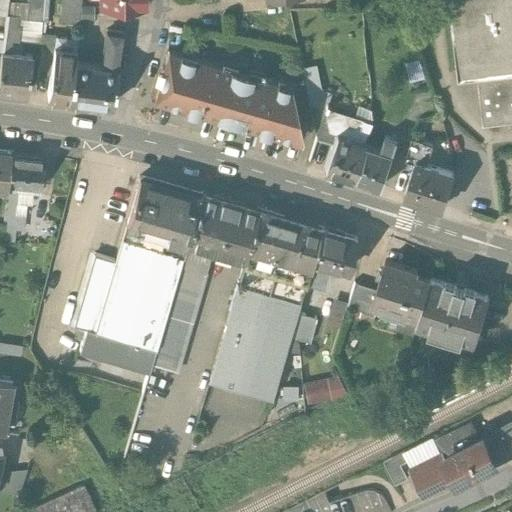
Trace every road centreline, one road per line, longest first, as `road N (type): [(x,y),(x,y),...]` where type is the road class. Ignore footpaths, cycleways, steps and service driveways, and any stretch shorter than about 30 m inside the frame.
road 1 (secondary): [(121,136),(511,253)]
road 2 (residential): [(121,136),(160,0)]
road 3 (secondary): [(0,114),(121,136)]
